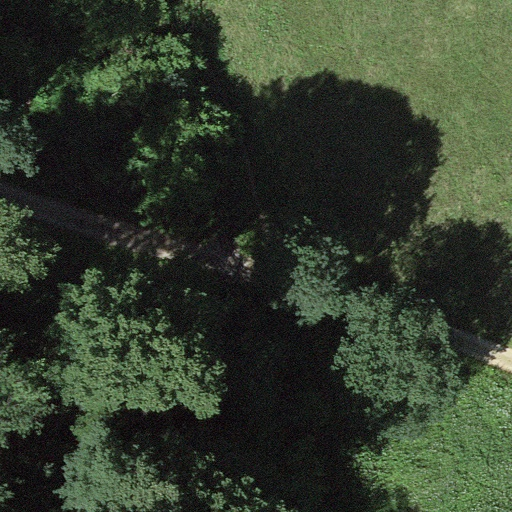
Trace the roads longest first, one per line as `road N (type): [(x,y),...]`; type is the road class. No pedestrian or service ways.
road 1 (track): [(511,360),(286,281),(219,268)]
road 2 (track): [(0,187),(219,268)]
